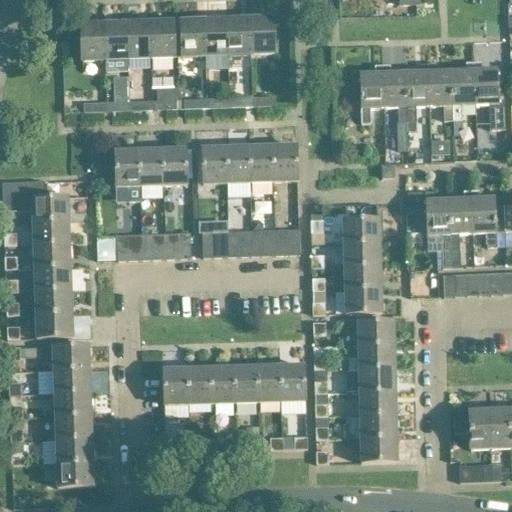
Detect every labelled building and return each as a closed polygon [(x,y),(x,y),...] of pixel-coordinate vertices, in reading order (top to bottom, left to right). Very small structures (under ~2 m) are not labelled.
[(248,21),(250,58),(274,57),(272,20),(248,21)] [(205,59),(228,59),(226,21),(203,22),(205,59)] [(228,59),(250,58),(248,21),(226,21),(228,59)] [(182,60),(205,59),(203,22),(180,23),(182,60)] [(148,24),(150,61),(174,60),(172,23),(148,24)] [(127,62),(150,61),(148,24),(126,25),(127,62)] [(105,63),(127,62),(126,25),(103,26),(105,63)] [(82,64),(105,63),(103,26),(80,27),(82,64)] [(460,110),(474,109),(472,65),(465,65),(466,74),(449,75),(451,124),(453,124),(454,139),(457,139),(457,131),(461,131),(460,110)] [(481,65),(472,65),(474,109),(489,109),(490,133),(505,133),(503,77),(497,77),(497,73),(481,73),(481,65)] [(415,111),(428,111),(426,67),(420,67),(420,76),(403,76),(405,126),(405,135),(416,135),(415,125),(415,111)] [(451,124),(449,75),(435,75),(435,67),(426,67),(428,111),(442,110),(442,124),(451,124)] [(382,112),(397,112),(397,126),(405,126),(403,76),(390,77),(390,68),(381,69),(382,112)] [(369,113),(382,112),(381,69),(374,69),(375,77),(359,78),(360,98),(361,127),(370,127),(369,116),(369,113)] [(348,85),(336,86),(336,98),(348,98),(348,85)] [(157,104),(151,104),(151,113),(180,112),(180,103),(179,103),(178,90),(156,91),(157,104)] [(251,101),(252,110),(275,109),(275,100),(251,101)] [(229,111),(252,110),(251,101),(229,102),(229,111)] [(206,111),(229,111),(229,102),(206,103),(206,111)] [(180,112),(206,111),(206,103),(180,103),(180,112)] [(129,114),(151,113),(151,104),(129,105),(129,114)] [(107,115),(129,114),(129,105),(106,106),(107,115)] [(84,116),(107,115),(106,106),(84,107),(84,116)] [(406,138),(405,135),(405,126),(397,126),(398,138),(406,138)] [(449,157),(448,144),(430,145),(431,158),(449,157)] [(272,150),(273,185),(297,185),(296,149),(272,150)] [(250,186),(273,185),(272,150),(249,151),(250,186)] [(202,188),(227,187),(225,151),(201,152),(202,188)] [(227,187),(250,186),(249,151),(225,151),(227,187)] [(139,190),(163,189),(162,153),(138,154),(139,190)] [(162,153),(163,189),(187,188),(186,153),(162,153)] [(138,154),(114,155),(115,164),(115,182),(115,191),(128,190),(128,196),(128,205),(140,205),(139,190),(138,154)] [(393,181),(393,170),(382,170),(382,182),(393,181)] [(33,226),(68,224),(67,200),(32,202),(32,185),(2,187),(3,215),(32,214),(33,226)] [(471,194),(473,236),(486,236),(487,251),(497,251),(494,201),(479,202),(478,193),(471,194)] [(459,237),(473,236),(471,194),(463,194),(463,203),(448,203),(451,272),(460,272),(459,252),(459,237)] [(451,272),(448,203),(433,204),(433,195),(424,196),(427,254),(441,253),(442,272),(451,272)] [(343,247),(379,246),(378,222),(342,223),(343,247)] [(262,227),(258,223),(252,223),(252,235),(263,234),(262,227)] [(33,249),(69,248),(68,224),(33,226),(33,249)] [(322,224),(310,224),(311,237),(323,236),(322,224)] [(287,234),(287,259),(299,258),(299,233),(287,234)] [(264,260),(263,234),(252,235),(251,235),(252,260),(264,260)] [(264,260),(275,259),(275,234),(263,234),(264,260)] [(287,234),(275,234),(275,259),(287,259),(287,234)] [(229,261),(240,260),(240,235),(228,236),(229,261)] [(240,260),(252,260),(251,235),(240,235),(240,260)] [(203,262),(216,261),(215,236),(202,236),(203,262)] [(216,261),(229,261),(228,236),(215,236),(216,261)] [(16,237),(4,237),(4,250),(16,249),(16,237)] [(165,263),(178,263),(177,237),(164,238),(165,263)] [(177,237),(178,263),(190,262),(189,237),(177,237)] [(130,264),(142,264),(141,238),(129,239),(130,264)] [(142,264),(153,263),(153,238),(141,238),(142,264)] [(153,263),(165,263),(164,238),(153,238),(153,263)] [(118,265),(130,264),(129,239),(117,239),(118,265)] [(344,271),(379,270),(379,246),(343,247),(344,271)] [(34,272),(70,271),(69,248),(33,249),(34,272)] [(18,251),(17,266),(29,267),(30,251),(18,251)] [(323,259),(311,259),(311,272),(323,271),(323,259)] [(16,260),(5,261),(5,273),(17,272),(16,260)] [(345,294),(380,293),(379,270),(344,271),(345,294)] [(35,295),(70,294),(70,271),(34,272),(35,295)] [(503,298),(511,297),(511,275),(502,276),(503,298)] [(491,299),(503,298),(502,276),(490,277),(491,299)] [(467,300),(480,299),(479,277),(466,278),(467,300)] [(480,299),(491,299),(490,277),(479,277),(480,299)] [(443,301),(455,300),(454,278),(442,279),(443,301)] [(455,300),(467,300),(466,278),(454,278),(455,300)] [(324,282),(312,282),(312,294),(324,294),(324,282)] [(17,283),(5,284),(6,296),(18,296),(17,283)] [(380,293),(345,294),(345,318),(381,317),(380,293)] [(36,319),(71,317),(70,294),(35,295),(36,319)] [(18,306),(6,307),(7,319),(19,319),(18,306)] [(324,306),(312,306),(313,319),(325,318),(324,306)] [(71,317),(36,319),(36,343),(72,341),(71,317)] [(358,350),(394,349),(393,325),(357,326),(358,350)] [(325,339),(325,326),(313,327),(313,339),(325,339)] [(19,330),(7,331),(7,343),(19,343),(19,330)] [(53,374),(89,373),(88,349),(52,350),(53,374)] [(359,361),(349,361),(349,373),(394,372),(394,349),(358,350),(359,361)] [(20,364),(20,351),(8,352),(8,365),(20,364)] [(326,361),(314,361),(314,374),(326,373),(326,361)] [(279,370),(280,405),(305,405),(303,369),(279,370)] [(234,407),(257,406),(256,370),(233,371),(234,407)] [(257,406),(280,405),(279,370),(256,370),(257,406)] [(211,408),(234,407),(233,371),(210,372),(211,408)] [(188,408),(211,408),(210,372),(186,373),(188,408)] [(359,396),(395,395),(394,372),(347,373),(347,374),(358,373),(359,396)] [(54,397),(90,396),(89,373),(53,374),(54,397)] [(164,409),(188,408),(186,373),(162,373),(164,409)] [(315,396),(327,396),(326,384),(314,385),(315,396)] [(9,399),(21,398),(21,386),(9,386),(9,399)] [(360,419),(395,418),(395,395),(359,396),(360,419)] [(55,421),(91,419),(90,396),(54,397),(55,421)] [(315,419),(327,419),(327,396),(315,396),(315,419)] [(10,422),(22,422),(21,398),(9,399),(10,422)] [(490,453),(510,452),(508,412),(488,413),(490,453)] [(470,454),(490,453),(488,413),(453,415),(454,437),(469,436),(470,454)] [(360,419),(347,420),(348,443),(360,443),(396,442),(395,418),(360,419)] [(56,444),(91,443),(91,419),(55,421),(56,444)] [(316,443),(328,443),(327,419),(315,419),(316,443)] [(11,445),(23,445),(22,422),(10,422),(11,445)] [(247,443),(259,442),(259,433),(246,433),(247,443)] [(307,453),(306,440),(294,441),(294,453),(307,453)] [(270,454),(283,453),(282,441),(270,442),(270,454)] [(247,455),(259,454),(259,442),(247,443),(247,455)] [(396,442),(360,443),(361,467),(396,466),(396,442)] [(56,467),(92,466),(91,443),(56,444),(56,467)] [(224,456),(236,455),(236,443),(224,444),(224,456)] [(201,456),(213,456),(213,444),(200,444),(201,456)] [(23,445),(11,445),(12,469),(24,468),(23,445)] [(178,445),(165,445),(166,457),(178,457),(178,445)] [(328,455),(316,455),(316,468),(328,468),(328,455)] [(92,466),(56,467),(56,471),(57,484),(57,491),(93,490),(92,466)] [(490,469),(491,485),(501,485),(500,468),(490,469)] [(459,487),(491,485),(490,469),(459,470),(459,487)] [(24,493),(24,480),(12,480),(12,493),(24,493)]
